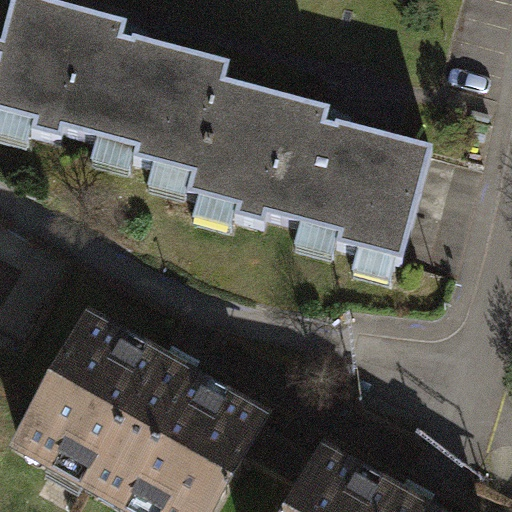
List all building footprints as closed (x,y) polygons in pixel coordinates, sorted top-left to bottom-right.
[(195,214),(224,100),(229,81),(122,53),(125,40),(14,11),(1,61),(0,60),(0,153),(24,160),(28,145),(58,152),(61,143),(97,152),(91,178),(127,188),(130,173),(155,180),(149,202),(195,214)] [(224,100),(195,214),(189,237),(227,247),(230,232),(262,240),(265,231),(299,240),(293,262),(330,272),(334,260),(359,266),(352,293),(390,303),(425,166),(323,140),(326,126),(224,100)] [(16,470),(91,511),(224,511),(250,465),(268,433),(91,335),(16,470)] [(250,465),(304,495),(322,462),(268,433),(250,465)] [(304,495),(294,511),(411,511),(322,462),(304,495)]
